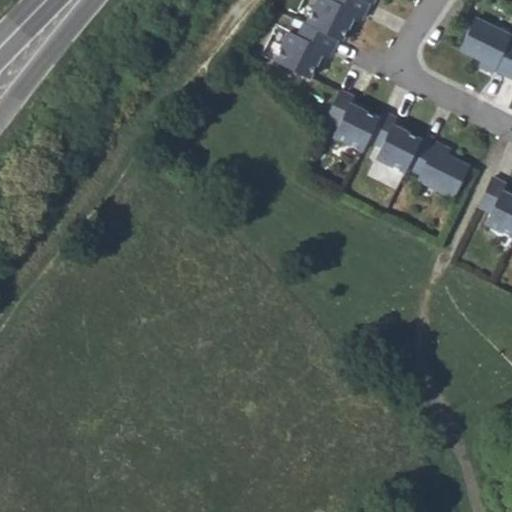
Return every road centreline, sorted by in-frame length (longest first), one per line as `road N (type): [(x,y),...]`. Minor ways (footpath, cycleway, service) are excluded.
road 1 (track): [(115,170),(247,0)]
road 2 (residential): [(433,0),(402,52),(403,68),(511,127)]
road 3 (secondary): [(0,137),(110,0)]
